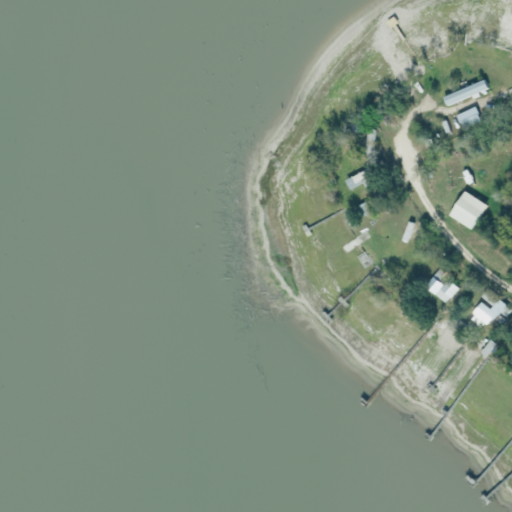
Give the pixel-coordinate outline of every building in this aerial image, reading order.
[(442,96),(485,79),(489,88),(446,105),(442,96)] [(455,114),(473,105),(478,115),(460,123),(455,114)] [(345,179),(366,168),(372,178),(350,189),(345,179)] [(448,194),(459,211),(480,198),(469,180),(448,194)] [(390,210),(378,189),(390,182),(402,204),(390,210)] [(448,214),(464,190),(486,205),(470,228),(448,214)] [(414,223),(407,243),(401,241),(408,221),(414,223)] [(448,303),(428,286),(435,278),(445,286),(450,280),(461,289),(448,303)] [(470,314),(481,301),(489,308),(491,305),(481,297),(488,289),(511,309),(506,315),(499,309),(485,326),(470,314)]
